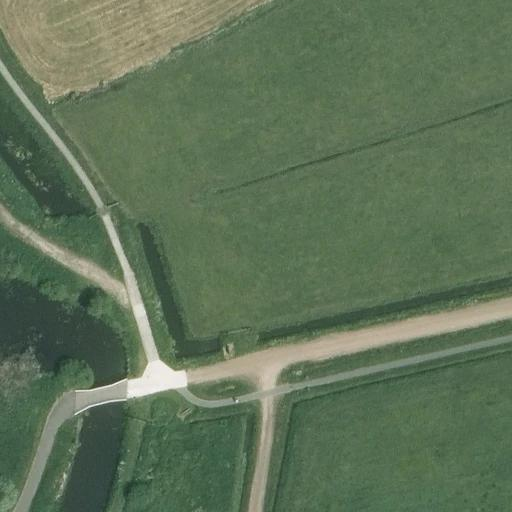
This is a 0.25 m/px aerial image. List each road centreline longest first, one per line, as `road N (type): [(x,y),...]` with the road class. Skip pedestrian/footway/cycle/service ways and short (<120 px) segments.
road 1 (track): [(511,306),(268,361)]
road 2 (track): [(138,307),(0,207)]
road 3 (track): [(255,511),(269,421),(268,361)]
road 4 (unclassified): [(21,511),(54,419),(74,401)]
